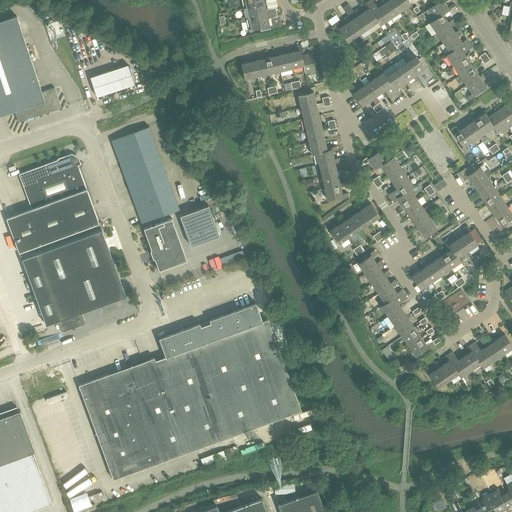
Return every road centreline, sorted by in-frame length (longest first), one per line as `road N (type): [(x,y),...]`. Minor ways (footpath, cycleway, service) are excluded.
road 1 (unclassified): [(0,374),(151,320),(83,123),(0,151)]
road 2 (residential): [(503,258),(493,308),(447,339),(398,267),(405,239),(350,158),(344,134)]
road 3 (unknown): [(0,9),(19,5),(34,18),(83,123)]
road 4 (residential): [(344,134),(317,10)]
road 5 (residential): [(344,134),(425,92),(443,119)]
